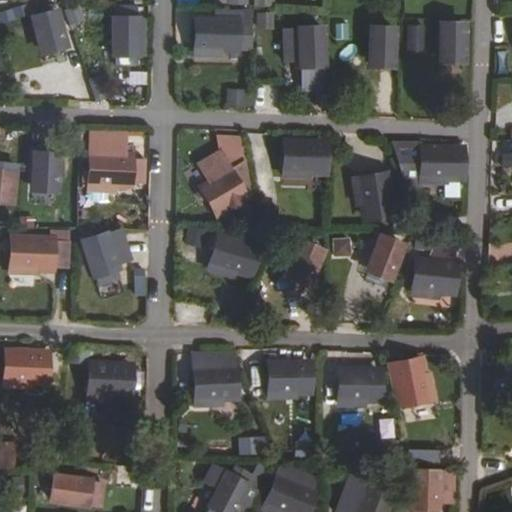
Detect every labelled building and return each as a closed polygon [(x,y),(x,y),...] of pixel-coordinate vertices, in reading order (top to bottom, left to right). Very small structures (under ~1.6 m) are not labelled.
[(26,5),(12,9),(15,18),(28,14),(26,5)] [(136,59),(136,51),(136,19),(137,6),(114,5),(114,59),(136,59)] [(10,10),(0,12),(0,22),(13,18),(10,10)] [(55,11),(33,17),(41,49),(63,42),(55,11)] [(257,29),(273,28),(273,11),(256,12),(257,29)] [(136,51),(146,51),(146,19),(136,19),(136,51)] [(233,48),(234,22),(196,21),(195,52),(218,53),(218,48),(233,48)] [(440,56),(463,56),(463,24),(440,24),(440,56)] [(407,56),(422,56),(423,26),(407,25),(407,56)] [(299,61),(322,60),(321,28),(283,30),(284,62),(299,61)] [(368,61),(392,62),(394,29),(370,28),(368,61)] [(86,91),(85,64),(15,66),(16,93),(86,91)] [(226,106),(247,107),(248,92),(227,91),(226,106)] [(105,133),(91,133),(91,151),(105,151),(105,133)] [(284,143),(283,158),(307,159),(306,171),(322,171),(322,144),(284,143)] [(420,190),(420,182),(444,182),(444,178),(459,177),(458,149),(420,149),(420,143),(390,143),(406,190),(420,190)] [(209,181),(200,186),(216,215),(245,197),(240,189),(248,184),(240,170),(232,175),(218,152),(198,164),(209,181)] [(34,153),(32,186),(55,187),(56,155),(34,153)] [(90,156),(89,184),(113,184),(127,184),(127,183),(142,183),(143,159),(128,158),(128,157),(90,156)] [(307,159),(283,158),(282,175),(306,176),(306,171),(307,159)] [(385,174),(370,176),(373,200),(362,202),(364,216),(391,212),(385,174)] [(0,175),(0,201),(11,203),(14,178),(0,175)] [(370,176),(353,179),(357,203),(362,202),(373,200),(370,176)] [(276,207),(257,206),(256,222),(275,223),(276,207)] [(438,219),(424,220),(424,229),(438,229),(438,219)] [(280,232),(277,242),(289,246),(292,235),(280,232)] [(104,235),(83,241),(96,285),(118,278),(104,235)] [(380,237),(369,267),(390,276),(401,245),(380,237)] [(217,238),(212,252),(236,259),(233,270),(247,274),(254,248),(217,238)] [(21,240),(10,239),(9,272),(33,272),(34,267),(48,268),(48,260),(65,261),(65,242),(49,241),(30,241),(21,240)] [(430,263),(454,265),(456,243),(432,240),(430,263)] [(300,242),(287,272),(307,281),(321,251),(300,242)] [(212,252),(209,268),(232,274),(233,270),(236,259),(212,252)] [(64,269),(65,261),(48,260),(48,268),(64,269)] [(415,261),(412,294),(436,296),(437,291),(451,292),(454,265),(430,263),(415,261)] [(135,295),(146,296),(147,267),(136,266),(135,295)] [(85,348),(70,347),(70,362),(85,363),(85,348)] [(5,352),(3,385),(28,386),(28,381),(43,382),(43,354),(5,352)] [(212,403),(212,398),(219,398),(233,397),(232,354),(194,356),(195,404),(212,403)] [(392,367),(400,405),(415,402),(410,378),(422,377),(419,362),(392,367)] [(269,364),(268,380),(292,381),(291,393),(306,393),(307,365),(269,364)] [(89,366),(89,381),(112,382),(111,394),(126,394),(127,367),(89,366)] [(338,372),(338,387),(362,387),(362,398),(376,399),(377,371),(338,372)] [(422,377),(410,378),(415,402),(431,399),(427,375),(422,377)] [(268,380),(267,396),(291,398),(291,393),(292,381),(268,380)] [(89,381),(88,398),(111,399),(111,394),(112,382),(89,381)] [(338,387),(338,403),(362,403),(362,398),(362,387),(338,387)] [(240,435),(237,452),(256,455),(259,438),(240,435)] [(0,468),(13,468),(13,443),(0,443),(0,468)] [(259,462),(249,482),(268,491),(277,471),(259,462)] [(414,472),(412,504),(435,504),(435,503),(450,503),(451,473),(414,472)] [(225,474),(210,503),(227,511),(231,511),(246,485),(225,474)] [(53,477),(50,499),(95,506),(98,483),(53,477)] [(22,478),(11,478),(11,491),(22,491),(22,478)] [(272,511),(302,511),(311,493),(275,478),(262,507),(272,511)] [(368,485),(358,511),(382,511),(389,493),(368,485)]
